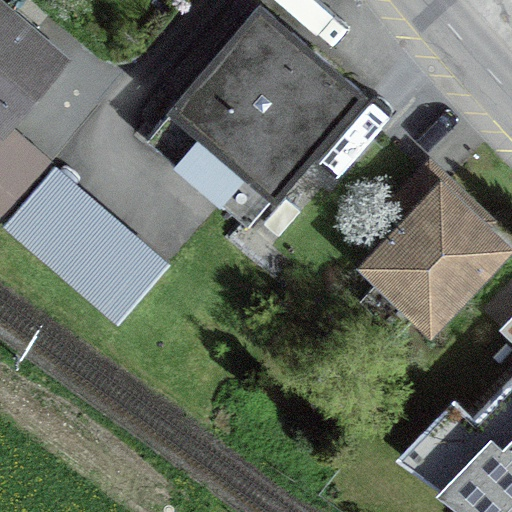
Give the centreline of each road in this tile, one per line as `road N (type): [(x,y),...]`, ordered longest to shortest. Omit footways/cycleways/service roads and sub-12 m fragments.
road 1 (unknown): [(191,0),(150,45),(138,82),(149,143),(182,186)]
road 2 (residential): [(427,0),(511,95)]
